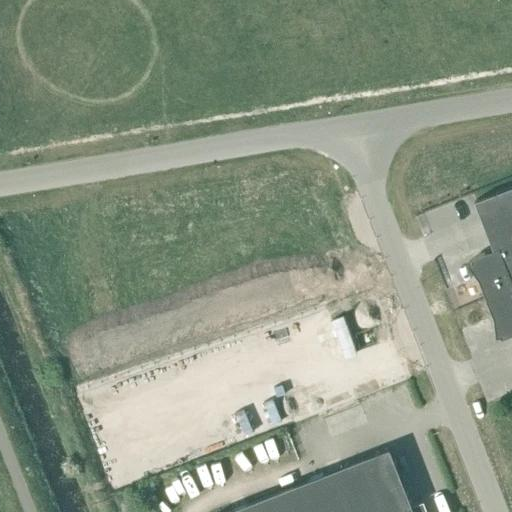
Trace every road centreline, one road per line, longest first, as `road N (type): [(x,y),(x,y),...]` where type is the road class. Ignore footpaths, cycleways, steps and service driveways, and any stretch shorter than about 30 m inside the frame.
road 1 (unclassified): [(497,511),(355,131)]
road 2 (unclassified): [(355,131),(0,187)]
road 3 (unclassified): [(511,105),(355,131)]
